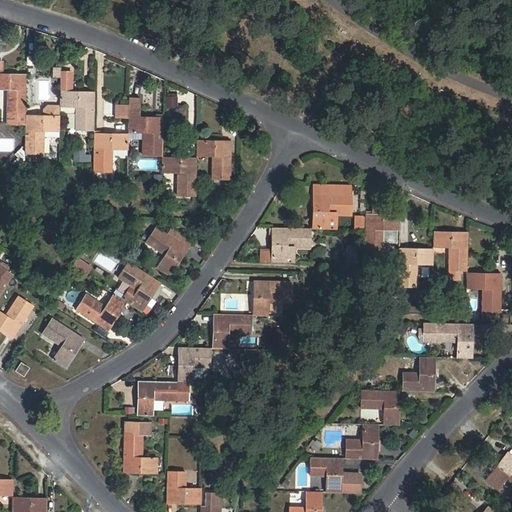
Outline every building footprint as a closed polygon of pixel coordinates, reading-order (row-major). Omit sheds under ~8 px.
[(53,76),(60,77),(61,68),(54,67),(53,76)] [(6,125),(25,125),(25,116),(26,75),(4,75),(0,74),(0,90),(7,90),(6,125)] [(60,106),(75,107),(75,130),(93,130),(94,92),(70,91),(71,77),(61,77),(60,91),(60,104),(60,106)] [(129,105),(129,117),(129,132),(143,132),(143,140),(143,155),(162,156),(163,117),(138,117),(139,103),(129,103),(129,105)] [(25,116),(25,125),(24,154),(44,154),(44,132),(60,132),(60,117),(60,106),(60,104),(48,104),(41,108),(41,116),(25,116)] [(116,117),(129,117),(129,105),(116,105),(116,117)] [(93,133),(93,166),(93,172),(112,172),(113,149),(128,150),(128,139),(128,134),(93,133)] [(231,179),(231,141),(197,140),(197,156),(212,156),(212,179),(231,179)] [(75,150),(75,160),(87,161),(88,150),(75,150)] [(177,173),(177,196),(196,196),(197,159),(162,158),(162,172),(177,173)] [(321,196),(321,186),(313,185),(313,195),(321,196)] [(343,196),(344,186),(321,186),(321,196),(313,195),(312,228),(329,229),(329,215),(352,215),(351,196),(343,196)] [(352,187),(344,186),(343,196),(351,196),(352,188),(352,187)] [(372,199),(372,214),(385,214),(385,200),(372,199)] [(385,214),(372,214),(366,214),(365,253),(375,253),(375,264),(383,265),(383,253),(384,238),(398,238),(398,231),(400,231),(400,214),(385,214)] [(169,276),(188,248),(155,227),(145,242),(164,255),(156,268),(169,276)] [(272,228),(272,252),(272,262),(287,262),(288,247),(310,247),(311,228),(272,228)] [(449,247),(449,279),(462,280),(462,271),(468,271),(469,233),(434,232),(434,247),(449,247)] [(357,265),(358,246),(346,246),(346,264),(357,265)] [(418,287),(419,265),(433,265),(434,250),(399,249),(399,285),(399,286),(418,287)] [(272,262),(272,252),(260,251),(260,262),(272,262)] [(76,257),(73,267),(89,273),(93,264),(76,257)] [(0,294),(12,276),(13,275),(7,271),(10,267),(0,261),(0,294)] [(136,289),(128,303),(132,305),(141,311),(160,283),(128,262),(117,277),(136,289)] [(483,289),(482,311),(500,312),(502,274),(468,273),(467,288),(483,289)] [(253,281),(252,315),(268,315),(269,301),(291,301),(291,283),(253,281)] [(108,329),(126,302),(113,293),(105,306),(86,295),(77,309),(108,329)] [(0,330),(12,339),(33,307),(18,296),(5,315),(0,311),(0,330)] [(213,314),(212,348),(228,349),(228,335),(251,335),(251,315),(213,314)] [(84,340),(52,318),(42,333),(61,346),(52,359),(65,368),(84,340)] [(473,358),(474,324),(466,324),(424,323),(423,342),(456,343),(456,358),(473,358)] [(285,341),(286,328),(275,327),(274,341),(285,341)] [(178,348),(177,381),(188,382),(193,382),(194,368),(209,368),(210,348),(178,348)] [(403,391),(435,391),(436,357),(420,357),(419,372),(404,372),(403,391)] [(15,371),(23,376),(29,368),(20,362),(15,371)] [(188,382),(177,381),(176,381),(138,381),(137,415),(153,415),(154,400),(175,401),(187,401),(188,382)] [(399,425),(400,391),(361,390),(360,409),(383,409),(383,425),(399,425)] [(199,414),(207,415),(208,406),(199,406),(199,414)] [(142,457),(142,436),(151,436),(151,425),(124,424),(124,432),(123,472),(156,473),(157,457),(142,457)] [(378,459),(378,425),(362,425),(362,440),(346,440),(345,458),(378,459)] [(316,452),(321,444),(317,440),(311,448),(316,452)] [(508,477),(511,480),(511,456),(507,452),(485,479),(498,489),(508,477)] [(224,457),(224,468),(236,468),(236,458),(224,457)] [(341,482),(342,458),(310,458),(309,477),(325,477),(325,492),(341,492),(361,492),(361,474),(351,474),(351,480),(346,482),(341,482)] [(167,471),(166,503),(200,504),(201,488),(185,488),(186,472),(167,471)] [(0,479),(0,494),(12,495),(13,480),(0,479)] [(218,511),(219,507),(219,492),(206,492),(206,507),(200,506),(200,511),(218,511)] [(288,511),(320,511),(321,492),(306,492),(306,507),(289,507),(288,511)] [(45,511),(46,498),(12,497),(11,511),(45,511)]
